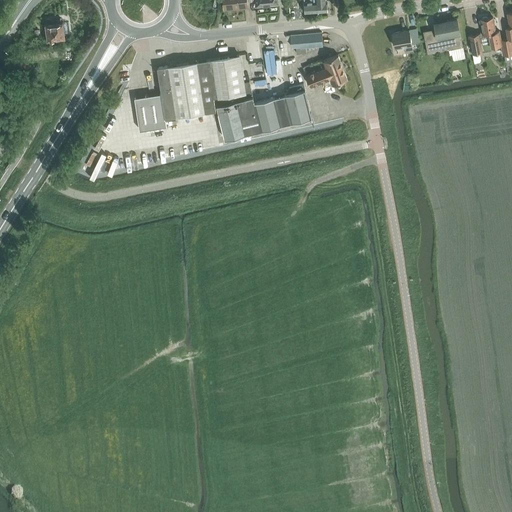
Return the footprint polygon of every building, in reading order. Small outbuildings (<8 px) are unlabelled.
[(247,1),(253,1),(253,0),(224,0),(225,9),(240,7),(240,9),(248,8),(247,1)] [(315,0),(304,0),(306,14),(317,13),(315,0)] [(315,0),(317,13),(328,12),(327,0),(315,0)] [(511,61),(511,45),(511,38),(511,37),(511,12),(507,13),(510,27),(506,27),(508,38),(502,39),(506,62),(511,61)] [(483,33),(480,34),(483,52),(493,50),(493,47),(502,45),(499,31),(496,31),(494,17),(488,18),(487,16),(483,17),(482,19),(481,19),(483,33)] [(436,29),(424,32),(428,53),(448,49),(463,46),(457,18),(447,20),(434,23),(435,25),(436,29)] [(48,40),(65,38),(63,22),(46,24),(48,40)] [(413,49),(412,45),(420,43),(416,28),(392,33),(395,47),(404,45),(405,51),(413,49)] [(306,47),(323,45),(322,32),(290,35),(292,46),(296,45),(297,53),(306,53),(306,47)] [(483,52),(480,34),(469,36),(472,54),(483,52)] [(281,76),(280,42),(263,43),(263,76),(281,76)] [(245,91),(244,82),(239,54),(158,67),(166,118),(216,110),(214,96),(242,92),(245,91)] [(324,68),(308,74),(309,79),(311,85),(330,78),(332,85),(347,79),(343,67),(338,55),(323,60),(326,68),(324,68)] [(286,94),(255,102),(249,81),(244,82),(245,91),(242,92),(244,98),(217,105),(225,139),(312,117),(304,83),(289,87),(286,94)] [(161,93),(135,97),(140,129),(166,125),(165,118),(161,93)]
